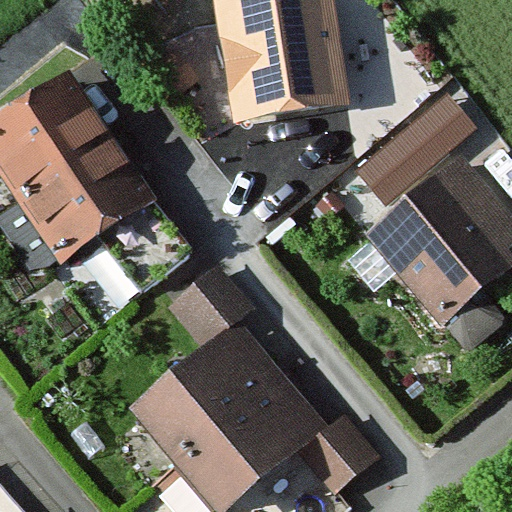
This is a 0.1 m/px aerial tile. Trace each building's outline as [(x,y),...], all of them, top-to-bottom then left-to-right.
[(341,111),(325,0),(256,0),(205,7),(222,128),(341,111)] [(185,58),(159,73),(173,96),(199,80),(185,58)] [(0,122),(0,196),(9,209),(102,147),(59,83),(35,98),(0,122)] [(456,133),(435,109),(364,169),(384,194),(456,133)] [(102,147),(9,209),(52,274),(125,225),(146,211),(102,147)] [(511,250),(511,241),(450,167),(357,244),(456,363),(496,329),(474,303),(509,273),(499,261),(511,250)] [(240,315),(205,277),(159,319),(193,357),(240,315)] [(125,420),(168,471),(270,384),(265,378),(228,334),(125,420)] [(270,384),(168,471),(202,511),(224,511),(314,437),(277,393),(270,384)] [(368,468),(335,427),(290,464),(324,504),(368,468)]
